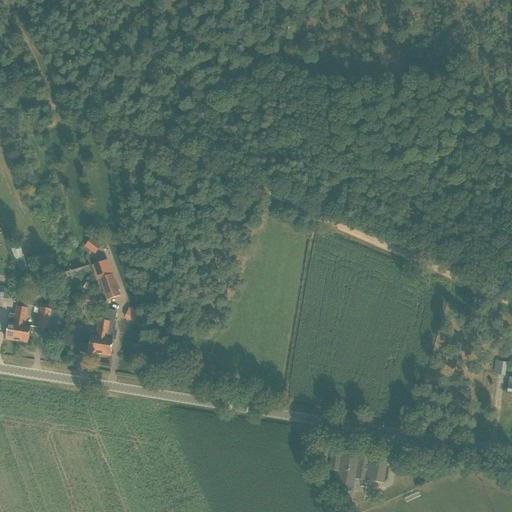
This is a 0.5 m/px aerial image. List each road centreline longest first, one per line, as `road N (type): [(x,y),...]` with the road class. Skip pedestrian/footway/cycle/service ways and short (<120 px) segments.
road 1 (tertiary): [(511,451),(0,368)]
road 2 (track): [(196,163),(511,303)]
road 3 (track): [(324,22),(140,138)]
